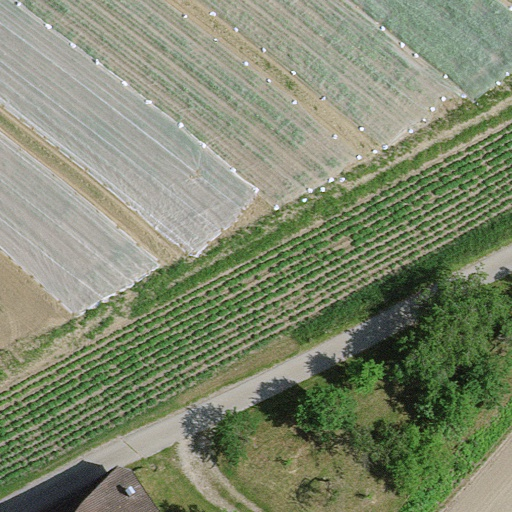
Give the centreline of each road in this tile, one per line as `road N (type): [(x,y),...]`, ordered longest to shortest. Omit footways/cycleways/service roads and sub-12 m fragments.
road 1 (track): [(511,250),(13,511)]
road 2 (track): [(164,432),(285,511)]
